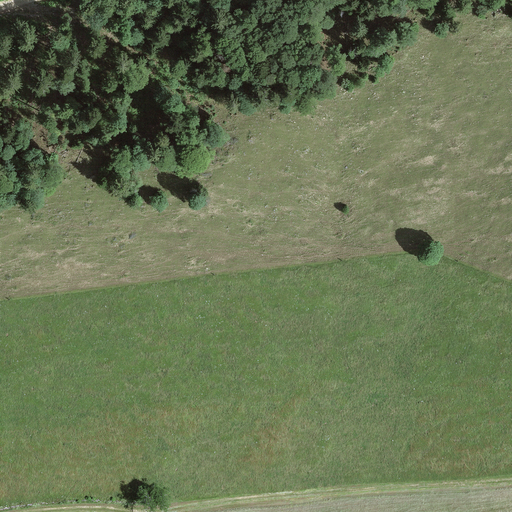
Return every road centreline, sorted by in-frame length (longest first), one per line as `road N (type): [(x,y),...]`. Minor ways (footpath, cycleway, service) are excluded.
road 1 (track): [(511,478),(163,511)]
road 2 (track): [(273,100),(35,0)]
